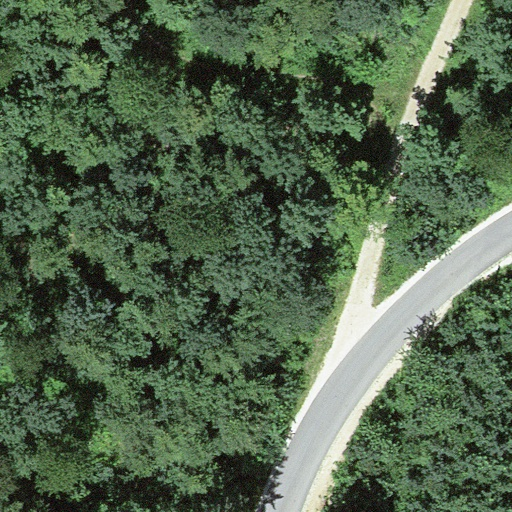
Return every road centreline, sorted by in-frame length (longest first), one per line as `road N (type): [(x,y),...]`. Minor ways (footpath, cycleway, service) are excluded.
road 1 (unclassified): [(280,511),(340,384),(417,300),(511,235)]
road 2 (track): [(410,117),(354,302),(340,384)]
road 3 (track): [(460,0),(410,117)]
